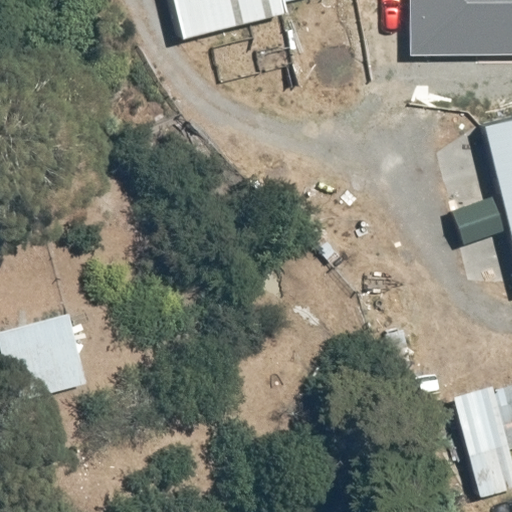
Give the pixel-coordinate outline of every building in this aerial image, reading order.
[(156,0),(166,41),(279,10),(276,0),(156,0)] [(250,44),(211,52),(217,84),(254,77),(250,56),(281,49),(276,25),(247,31),(250,44)] [(511,117),(470,128),(510,292),(511,292),(511,117)] [(61,309),(0,328),(0,388),(5,405),(83,381),(61,309)] [(477,384),(437,396),(467,498),(508,486),(497,449),(511,444),(511,384),(480,394),(477,384)]
